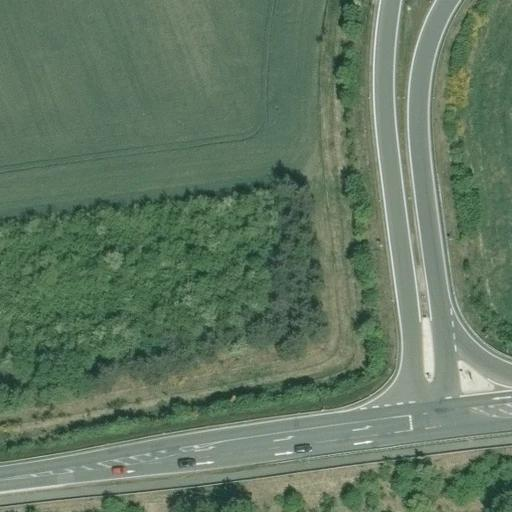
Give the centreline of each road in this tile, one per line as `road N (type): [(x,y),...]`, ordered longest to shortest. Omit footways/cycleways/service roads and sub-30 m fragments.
road 1 (motorway): [(393,0),(384,73),(387,155),(423,427)]
road 2 (tertiary): [(0,485),(423,427)]
road 3 (motorway): [(437,301),(419,92),(453,0)]
road 4 (motorway): [(458,423),(437,301)]
